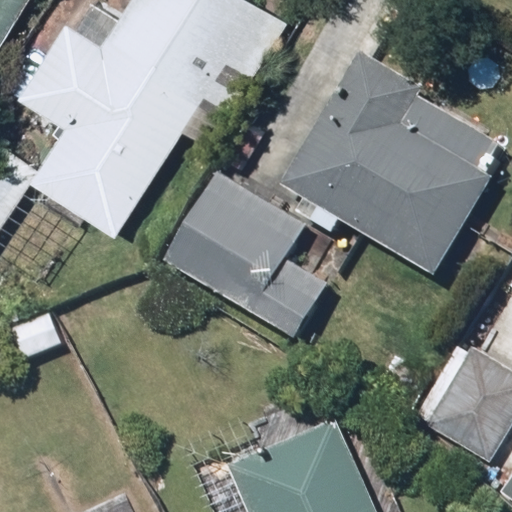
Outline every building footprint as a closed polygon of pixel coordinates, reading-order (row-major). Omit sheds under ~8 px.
[(0,0),(0,49),(29,0),(0,0)] [(287,29),(240,0),(131,0),(100,50),(63,27),(17,101),(69,134),(30,195),(111,245),(181,134),(210,152),(287,29)] [(422,97),(362,62),(280,203),(433,292),(510,159),(417,105),(422,97)] [(273,118),(250,105),(214,166),(237,180),(273,118)] [(0,231),(41,173),(0,143),(0,231)] [(302,233),(210,181),(158,273),(292,349),(323,293),(281,269),(302,233)] [(511,430),(511,379),(460,353),(418,434),(491,471),(511,430)] [(373,511),(340,432),(225,480),(238,511),(373,511)]
